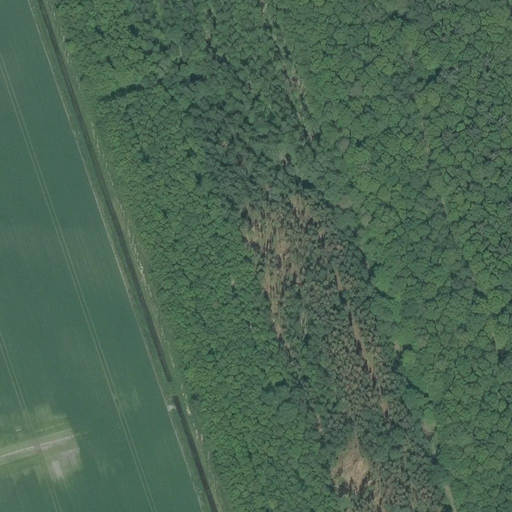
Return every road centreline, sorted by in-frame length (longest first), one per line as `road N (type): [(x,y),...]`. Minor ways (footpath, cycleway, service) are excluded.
road 1 (track): [(188,0),(184,66),(347,214),(455,511)]
road 2 (track): [(408,0),(417,97),(447,234),(511,372)]
